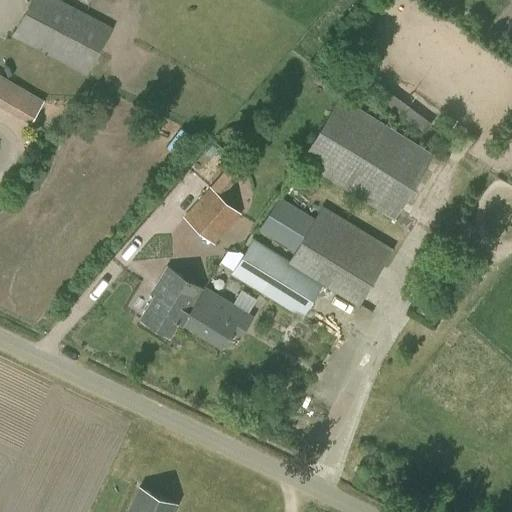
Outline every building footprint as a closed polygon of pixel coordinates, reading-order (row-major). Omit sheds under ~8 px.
[(61,0),(30,0),(12,36),(87,76),(113,28),(61,0)] [(0,105),(30,124),(44,100),(0,74),(0,105)] [(300,160),(395,219),(434,154),(339,96),(300,160)] [(206,184),(210,188),(184,217),(215,244),(241,214),(221,196),(248,166),(233,154),(206,184)] [(359,305),(393,248),(322,206),(315,218),(279,196),(258,230),(294,252),(289,261),(254,238),(231,274),(303,318),(324,284),(359,305)] [(178,323),(181,325),(203,290),(170,269),(155,294),(158,296),(142,321),(169,337),(178,323)] [(203,290),(181,325),(216,346),(227,327),(241,336),(252,319),(203,290)] [(172,511),(176,503),(140,486),(127,511),(172,511)]
